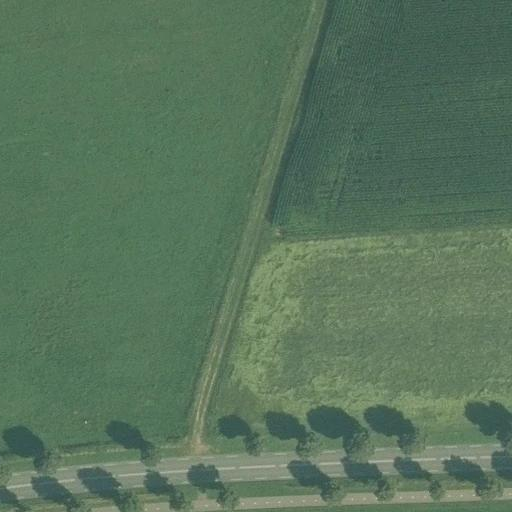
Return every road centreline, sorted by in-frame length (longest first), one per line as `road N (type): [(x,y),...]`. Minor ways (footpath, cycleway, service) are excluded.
road 1 (secondary): [(0,493),(224,469),(511,460)]
road 2 (track): [(318,0),(192,429),(196,472)]
